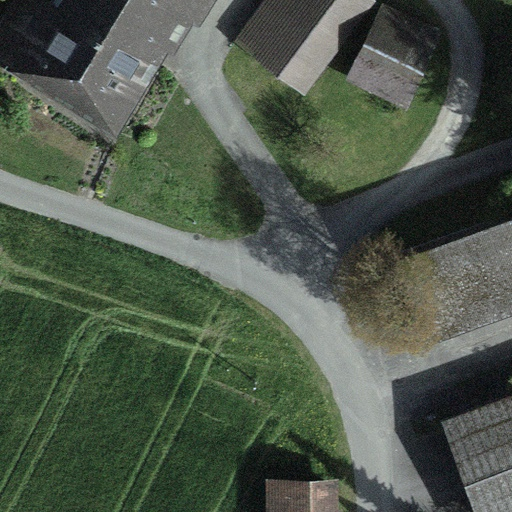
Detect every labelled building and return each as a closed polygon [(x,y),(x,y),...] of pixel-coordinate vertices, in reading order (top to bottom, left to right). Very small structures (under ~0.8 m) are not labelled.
[(27,7),(0,60),(0,61),(140,132),(207,0),(77,0),(64,26),(27,7)] [(364,0),(286,0),(246,65),(305,102),(368,2),(364,0)] [(391,23),(359,95),(402,114),(433,41),(391,23)] [(511,236),(395,278),(422,354),(511,321),(511,236)] [(511,511),(511,414),(459,433),(487,511),(511,511)] [(340,511),(340,495),(283,496),(283,511),(340,511)]
